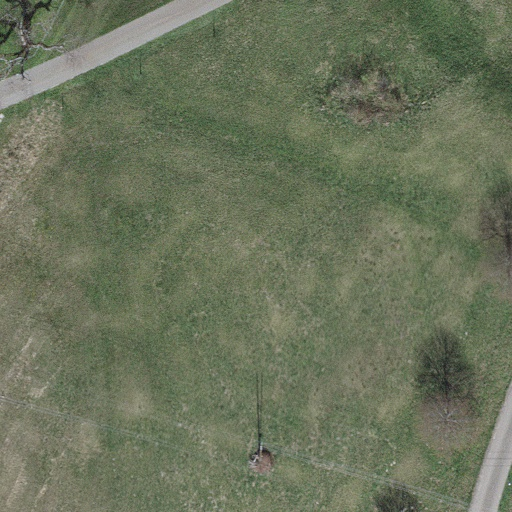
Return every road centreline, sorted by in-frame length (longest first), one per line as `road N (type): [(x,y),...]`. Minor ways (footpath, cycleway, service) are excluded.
road 1 (track): [(0,94),(202,0)]
road 2 (track): [(511,396),(474,511)]
